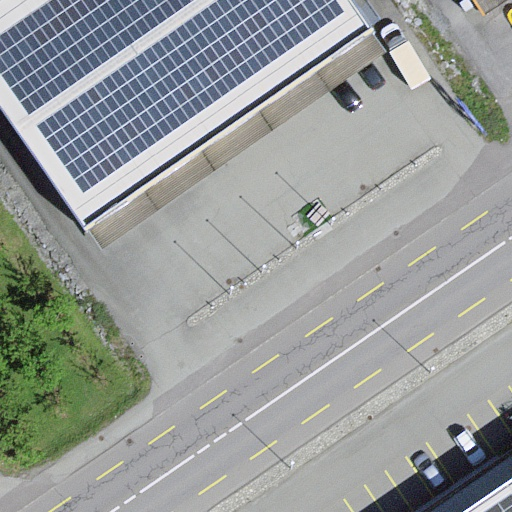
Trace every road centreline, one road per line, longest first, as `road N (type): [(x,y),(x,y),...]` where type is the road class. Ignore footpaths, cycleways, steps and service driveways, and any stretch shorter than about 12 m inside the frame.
road 1 (primary): [(511,211),(75,511)]
road 2 (primary): [(134,511),(511,256)]
